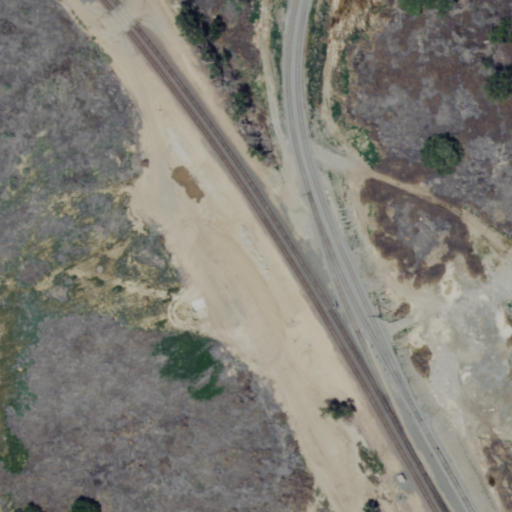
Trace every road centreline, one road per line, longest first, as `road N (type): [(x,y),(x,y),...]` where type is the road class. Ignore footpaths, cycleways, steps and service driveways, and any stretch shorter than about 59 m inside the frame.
road 1 (track): [(350,511),(358,479),(299,370),(302,340),(314,335)]
road 2 (track): [(368,307),(388,294),(435,305),(511,295)]
